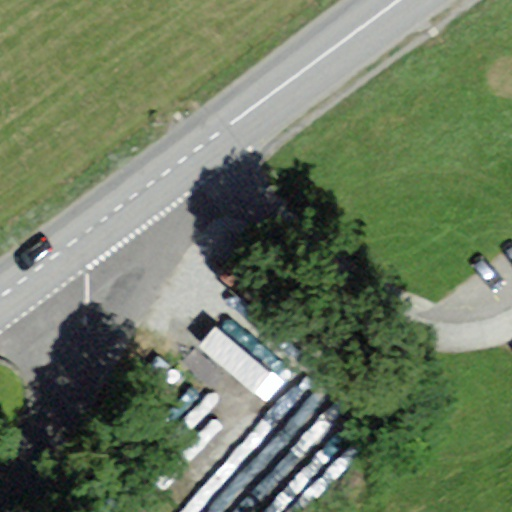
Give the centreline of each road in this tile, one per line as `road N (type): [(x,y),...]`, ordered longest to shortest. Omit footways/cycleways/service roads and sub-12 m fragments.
road 1 (secondary): [(74,245),(401,0)]
road 2 (unclassified): [(0,498),(83,318),(86,265),(74,245)]
